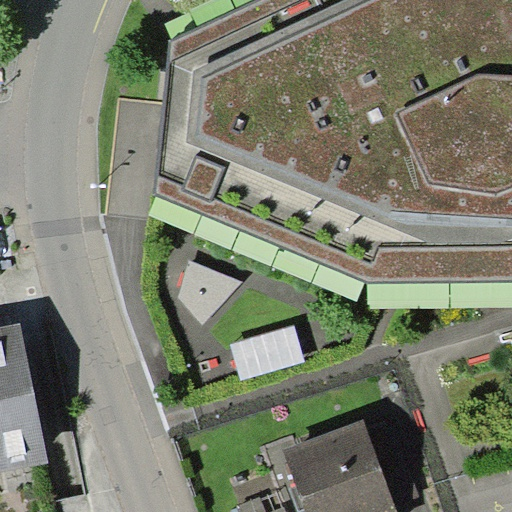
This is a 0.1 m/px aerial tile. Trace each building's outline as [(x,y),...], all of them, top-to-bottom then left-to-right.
[(511,0),(250,0),(173,37),(156,188),(367,282),(511,277),(511,0)] [(21,323),(0,327),(0,472),(51,462),(21,323)] [(294,325),(230,344),(241,381),(304,362),(294,325)] [(397,511),(395,504),(368,429),(364,419),(284,448),(307,511),(397,511)] [(368,429),(395,504),(420,495),(393,420),(368,429)]
